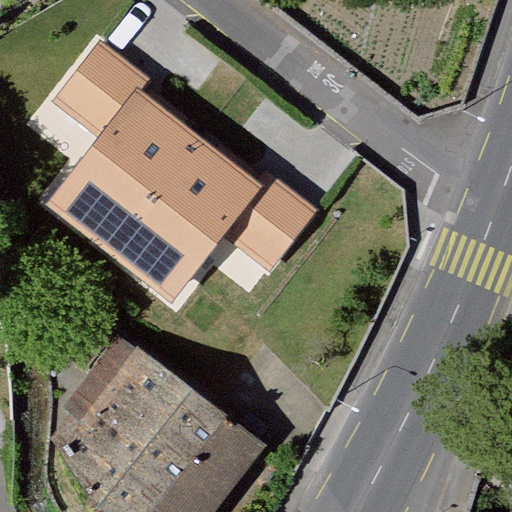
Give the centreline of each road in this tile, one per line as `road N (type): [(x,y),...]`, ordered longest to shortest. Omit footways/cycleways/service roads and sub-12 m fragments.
road 1 (residential): [(211,0),(494,221)]
road 2 (primary): [(360,511),(494,221)]
